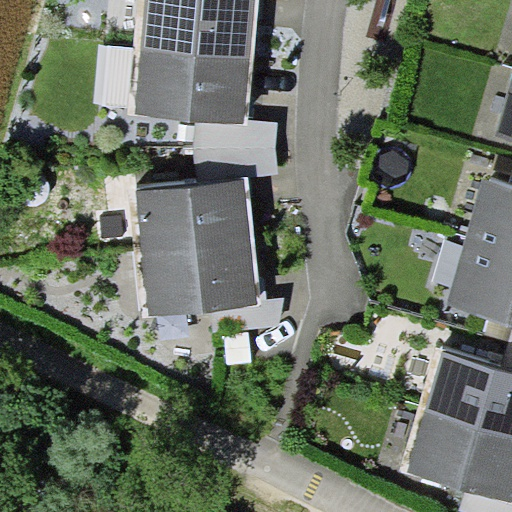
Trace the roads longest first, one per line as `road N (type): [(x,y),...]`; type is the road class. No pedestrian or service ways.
road 1 (residential): [(0,335),(361,511)]
road 2 (residential): [(337,301),(316,144),(335,0)]
